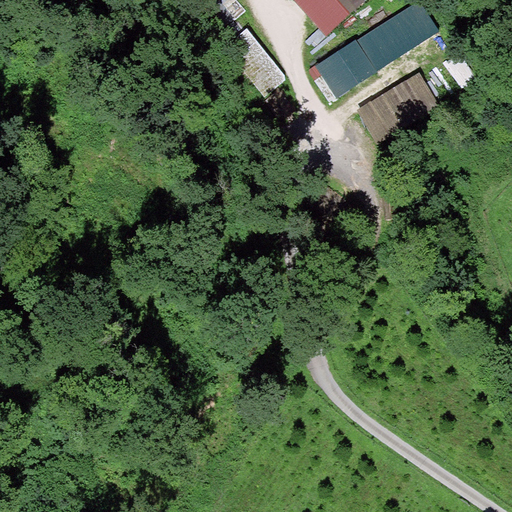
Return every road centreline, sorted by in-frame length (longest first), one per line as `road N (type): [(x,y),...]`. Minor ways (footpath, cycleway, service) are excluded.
road 1 (track): [(497,511),(350,410),(325,376),(308,318),(325,137),(256,0)]
road 2 (track): [(308,273),(370,232),(373,199),(356,183),(323,196)]
